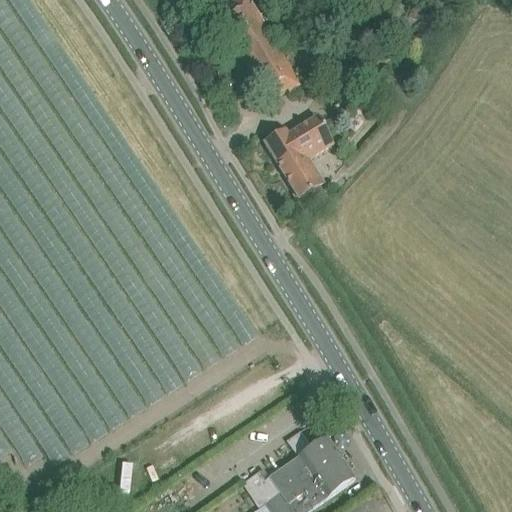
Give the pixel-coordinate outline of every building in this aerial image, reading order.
[(268,104),(285,93),(297,87),(246,0),(237,0),(231,4),(214,14),(268,104)] [(354,7),(322,26),(347,68),(379,48),(354,7)] [(416,54),(435,38),(428,29),(408,44),(416,54)] [(263,146),(280,174),(301,161),(303,164),(332,146),(330,143),(316,120),(287,138),(284,133),(263,146)] [(319,189),(303,164),(301,161),(280,174),(298,203),(319,189)] [(266,511),(311,511),(338,494),(354,483),(326,441),(309,452),(268,481),(263,472),(243,486),(260,510),(263,508),(266,511)]
